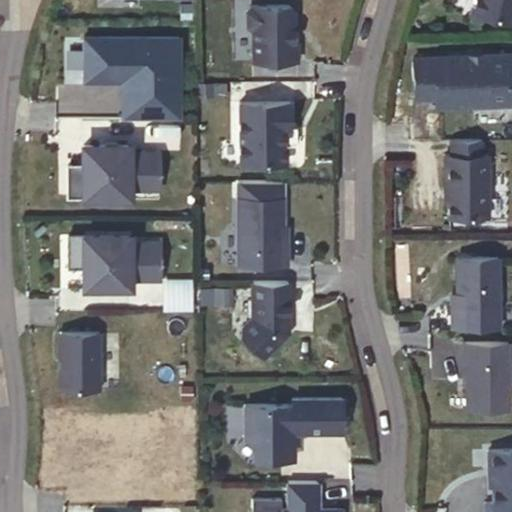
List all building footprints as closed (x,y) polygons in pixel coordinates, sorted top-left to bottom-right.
[(511,17),(511,0),(472,0),(470,10),(511,22),(511,17)] [(295,7),(290,3),(253,3),(248,8),(248,22),(253,27),(254,58),(299,58),(299,40),(296,40),(295,7)] [(194,5),(183,5),(183,16),(194,16),(194,5)] [(180,35),(83,36),(84,79),(122,79),(122,117),(180,116),(180,35)] [(511,50),(414,55),(416,97),(437,96),(437,104),(511,100),(511,50)] [(289,100),(239,101),(239,161),(290,161),(289,142),(294,142),(294,126),(289,126),(289,100)] [(480,138),(455,138),(455,150),(480,150),(480,138)] [(69,164),(69,194),(130,194),(130,188),(161,187),(161,149),(130,149),(130,143),(85,143),(86,164),(69,164)] [(455,150),(446,150),(446,184),(449,184),(449,198),(449,212),(489,212),(488,150),(480,150),(455,150)] [(240,264),(288,263),(288,247),(284,247),(284,224),(283,196),(239,197),(240,264)] [(130,234),(69,234),(70,265),(86,265),(86,285),(131,284),(131,278),(162,278),(161,240),(130,240),(130,234)] [(453,305),(453,325),(500,325),(499,255),(457,255),(458,291),(458,305),(453,305)] [(289,280),(254,280),(254,316),(243,326),(243,335),(265,356),(289,331),(289,280)] [(214,285),(214,302),(235,302),(234,285),(214,285)] [(63,346),(61,346),(61,358),(63,358),(64,367),(61,367),(61,383),(66,388),(101,387),(101,331),(63,331),(63,346)] [(509,341),(463,341),(463,360),(467,360),(467,408),(510,408),(509,341)] [(294,403),(246,403),(246,436),(255,445),(268,458),(295,457),(295,441),(295,430),(299,430),(343,430),(343,397),(294,397),(294,403)] [(268,458),(255,445),(255,458),(268,458)] [(486,511),(511,511),(511,447),(490,448),(491,465),(494,465),(494,484),(494,501),(486,501),(486,511)] [(321,480),(290,480),(291,508),(284,508),(279,508),(278,511),(343,511),(344,507),(321,508),(321,480)] [(254,511),(278,511),(279,508),(284,508),(284,497),(254,497),(254,511)]
